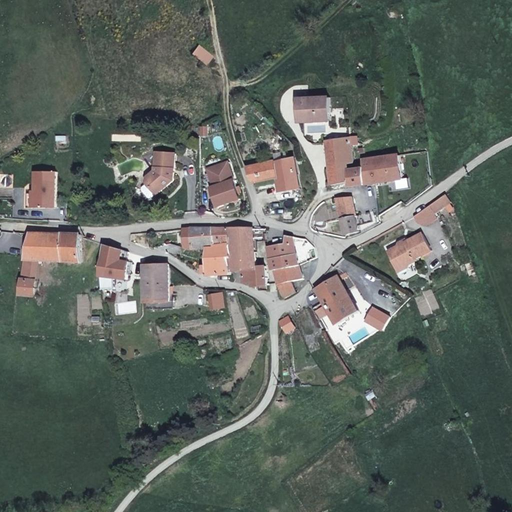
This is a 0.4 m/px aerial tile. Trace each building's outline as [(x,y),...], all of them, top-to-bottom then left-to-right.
[(196,27),(189,35),(203,47),(210,39),(196,27)] [(330,113),(329,89),(295,91),(297,114),(330,113)] [(306,117),(296,119),(290,119),(295,150),(296,154),(315,150),(306,117)] [(350,138),(358,136),(356,127),(326,132),(328,155),(331,177),(333,175),(343,174),(349,173),(347,157),(347,152),(352,151),(350,138)] [(402,169),(400,152),(399,145),(363,149),(364,155),(347,157),(349,173),(349,176),(368,172),(369,177),(376,176),(376,172),(402,169)] [(144,182),(158,189),(156,146),(153,146),(153,161),(144,176),(142,180),(144,182)] [(174,146),(156,146),(158,189),(162,191),(167,181),(172,171),(173,171),(174,146)] [(237,189),(227,150),(205,156),(209,170),(211,169),(212,173),(208,175),(213,196),(225,192),(237,189)] [(289,181),(300,180),(296,154),(295,150),(245,157),(251,174),(277,169),(279,183),(289,181)] [(34,186),(34,201),(45,201),(55,201),(55,164),(34,164),(34,186)] [(441,182),(411,205),(413,209),(416,212),(423,213),(433,205),(430,201),(446,188),(441,182)] [(350,184),(334,187),(344,223),(356,219),(353,202),(350,184)] [(197,221),(185,222),(186,241),(203,241),(231,240),(229,219),(209,220),(197,221)] [(256,262),(253,219),(229,219),(231,240),(232,247),(228,247),(229,263),(243,263),(244,274),(254,274),(254,280),(267,277),(265,261),(256,262)] [(176,223),(177,242),(186,241),(185,222),(176,223)] [(390,260),(411,249),(409,246),(425,237),(418,222),(408,226),(401,231),(402,234),(394,239),(388,238),(384,240),(387,247),(384,249),(390,260)] [(81,240),(81,227),(29,226),(26,250),(22,288),(36,290),(37,275),(35,275),(36,255),(81,254),(81,240)] [(294,274),(295,277),(303,274),(299,259),(293,229),(286,226),(283,234),(267,236),(273,258),(278,274),(293,271),(294,274)] [(389,233),(388,238),(394,239),(402,234),(401,231),(399,227),(389,233)] [(205,254),(207,268),(229,267),(229,263),(228,247),(232,247),(231,240),(203,241),(205,254)] [(127,256),(127,246),(109,241),(109,246),(108,252),(127,256)] [(127,264),(127,256),(108,252),(109,246),(105,244),(103,245),(100,248),(102,282),(116,278),(116,272),(127,273),(127,264)] [(170,258),(144,259),(145,286),(146,296),(171,294),(170,276),(170,258)] [(356,301),(336,268),(326,275),(316,281),(335,313),(356,301)] [(122,282),(103,284),(104,294),(123,290),(122,282)] [(296,322),(289,309),(281,315),(288,327),(296,322)]
